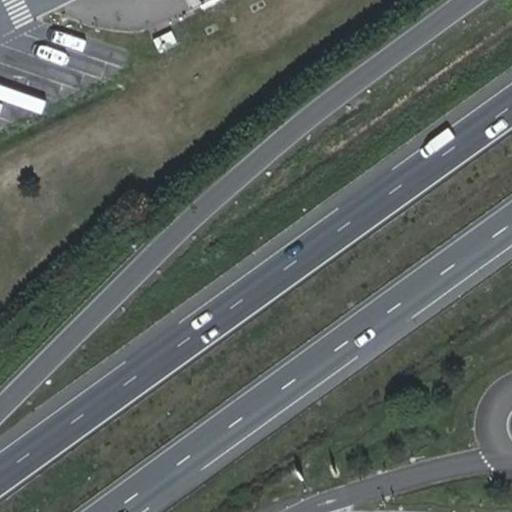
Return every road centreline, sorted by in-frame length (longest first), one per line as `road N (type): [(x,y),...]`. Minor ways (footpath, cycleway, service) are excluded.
road 1 (motorway): [(511,107),(0,477)]
road 2 (motorway): [(473,0),(235,179),(0,410)]
road 3 (motorway): [(113,511),(511,224)]
